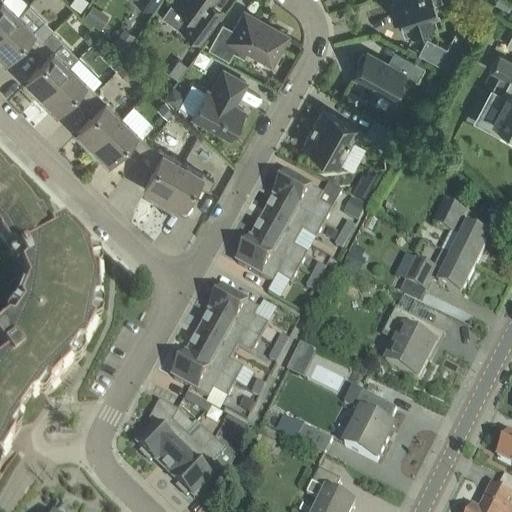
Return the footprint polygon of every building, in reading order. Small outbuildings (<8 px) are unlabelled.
[(0,0),(0,32),(19,14),(4,0),(0,0)] [(71,0),(70,2),(80,10),(88,0),(71,0)] [(175,0),(174,3),(188,13),(189,19),(182,28),(200,41),(218,15),(210,9),(210,5),(213,0),(175,0)] [(437,12),(435,3),(442,0),(394,0),(395,0),(391,1),(395,14),(399,12),(403,23),(406,22),(409,32),(435,24),(431,14),(437,12)] [(208,47),(222,55),(227,47),(244,56),(248,48),(271,61),(286,34),(245,11),(235,29),(222,22),(208,47)] [(0,32),(0,53),(4,57),(24,41),(27,38),(30,41),(27,43),(34,50),(36,47),(44,39),(19,14),(0,32)] [(86,39),(90,43),(98,35),(90,27),(85,32),(86,39)] [(123,53),(134,36),(123,29),(112,46),(123,53)] [(52,31),(44,39),(36,47),(46,57),(43,59),(27,80),(41,94),(48,87),(70,64),(54,49),(62,41),(52,31)] [(447,46),(427,36),(419,52),(450,69),(463,45),(451,39),(447,46)] [(353,75),(391,96),(405,72),(418,79),(424,66),(400,53),(393,65),(367,50),(365,53),(363,51),(357,62),(359,64),(353,75)] [(511,58),(500,52),(491,68),(501,73),(492,88),(501,93),(497,101),(502,103),(493,119),(504,125),(500,133),(511,139),(511,92),(505,89),(511,78),(511,58)] [(115,54),(108,62),(115,69),(122,61),(115,54)] [(177,77),(187,63),(178,57),(169,71),(177,77)] [(134,73),(124,63),(117,70),(127,80),(134,73)] [(41,94),(55,108),(76,91),(79,89),(88,98),(96,90),(103,83),(93,73),(86,80),(70,64),(48,87),(41,94)] [(245,109),(239,106),(232,102),(235,97),(237,98),(246,81),(224,69),(211,91),(207,88),(192,115),(230,136),(233,130),(236,130),(243,118),(241,115),(245,109)] [(166,99),(177,106),(184,94),(173,87),(166,99)] [(79,131),(93,145),(100,138),(122,115),(96,90),(88,98),(97,107),(95,110),(79,131)] [(167,116),(174,110),(165,101),(158,107),(167,116)] [(123,113),(141,133),(153,122),(135,103),(123,113)] [(318,155),(329,161),(330,159),(338,163),(358,128),(323,108),(315,122),(314,121),(310,129),(311,130),(303,143),(319,153),(318,155)] [(93,145),(107,159),(127,142),(130,139),(142,152),(149,143),(122,115),(100,138),(93,145)] [(391,147),(399,132),(375,119),(366,134),(391,147)] [(145,188),(162,197),(167,189),(183,161),(149,143),(142,152),(157,160),(155,164),(145,188)] [(209,189),(214,179),(183,161),(167,189),(162,197),(180,207),(195,186),(197,182),(209,189)] [(69,370),(83,350),(99,317),(96,265),(80,245),(73,238),(62,227),(47,233),(44,226),(45,224),(43,219),(40,214),(37,215),(27,201),(17,190),(18,187),(15,183),(11,180),(8,180),(0,171),(0,235),(7,245),(4,249),(10,262),(19,256),(25,267),(21,271),(27,287),(15,317),(0,330),(0,462),(14,440),(19,417),(29,403),(49,390),(69,370)] [(275,199),(324,227),(333,211),(319,204),(324,196),(287,176),(284,181),(282,180),(275,191),(278,193),(275,199)] [(364,204),(370,194),(359,187),(353,198),(364,204)] [(263,220),(299,240),(303,233),(317,240),(324,227),(275,199),(267,214),(267,213),(263,220)] [(367,208),(357,203),(349,217),(359,223),(367,208)] [(444,252),(476,268),(490,240),(468,229),(460,225),(466,214),(446,204),(435,226),(452,234),(444,252)] [(252,242),(300,269),(308,255),(295,248),(299,240),(263,220),(259,227),(260,227),(252,242)] [(349,224),(342,236),(350,240),(357,228),(349,224)] [(336,243),(340,236),(330,231),(326,238),(336,243)] [(350,240),(342,236),(336,247),(344,252),(350,240)] [(300,269),(252,242),(251,242),(247,248),(245,246),(238,257),(241,259),(238,265),(274,285),(278,277),(292,284),(300,269)] [(461,297),(476,268),(444,252),(435,270),(418,262),(407,283),(427,293),(432,282),(439,286),(461,297)] [(367,262),(361,259),(351,254),(345,266),(361,274),(367,262)] [(313,277),(321,282),(327,270),(319,266),(313,277)] [(321,282),(313,277),(307,289),(315,294),(321,282)] [(371,292),(375,283),(362,278),(358,286),(371,292)] [(211,314),(260,341),(269,326),(255,318),(260,311),(223,290),(220,296),(218,295),(211,306),(214,308),(210,314),(211,314)] [(396,311),(384,335),(399,342),(386,366),(419,382),(443,335),(396,311)] [(202,328),(199,335),(235,355),(239,348),(252,355),(260,341),(211,314),(203,329),(202,328)] [(195,342),(187,357),(236,384),(244,370),(231,362),(235,355),(199,335),(195,342)] [(275,349),(284,354),(290,341),(281,337),(275,349)] [(302,345),(288,371),(303,378),(316,352),(302,345)] [(284,354),(275,349),(269,361),(278,365),(284,354)] [(236,384),(187,357),(187,356),(183,362),(181,361),(174,372),(177,374),(174,380),(210,400),(214,392),(228,399),(236,384)] [(261,399),(267,387),(258,383),(252,395),(261,399)] [(362,413),(345,447),(377,464),(395,429),(389,426),(397,411),(362,393),(353,409),(362,413)] [(213,408),(207,405),(190,395),(185,402),(208,416),(213,408)] [(250,418),(256,406),(244,399),(238,411),(250,418)] [(158,466),(158,465),(186,436),(174,424),(180,413),(161,403),(150,422),(156,428),(138,447),(143,452),(141,454),(151,463),(153,461),(158,466)] [(272,429),(278,432),(325,456),(332,442),(279,415),(272,429)] [(252,429),(229,417),(224,425),(247,438),(252,429)] [(270,455),(279,436),(261,428),(252,446),(270,455)] [(186,436),(158,465),(176,481),(214,441),(203,429),(192,441),(186,436)] [(511,437),(509,436),(498,459),(511,466),(511,437)] [(214,441),(176,481),(175,482),(180,487),(178,489),(187,498),(189,495),(194,500),(223,470),(216,464),(227,453),(214,441)] [(352,511),(355,507),(346,503),(334,496),(341,482),(320,471),(307,497),(321,504),(317,511),(352,511)] [(470,511),(511,511),(511,498),(492,488),(480,511),(473,508),(470,511)]
